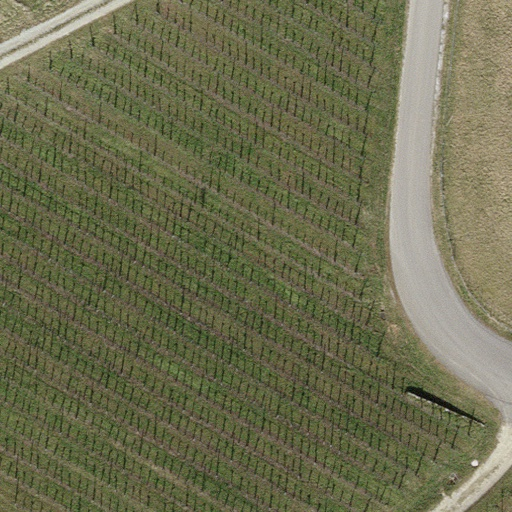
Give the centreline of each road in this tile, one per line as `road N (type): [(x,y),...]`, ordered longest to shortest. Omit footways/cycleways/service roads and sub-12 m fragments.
road 1 (track): [(429,0),(416,249),(456,333),(511,367)]
road 2 (track): [(0,55),(108,0)]
